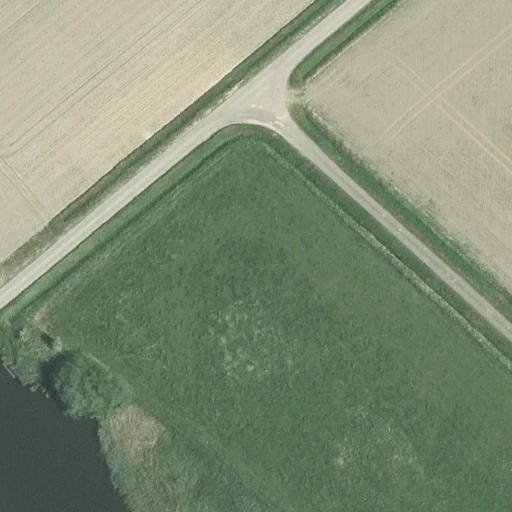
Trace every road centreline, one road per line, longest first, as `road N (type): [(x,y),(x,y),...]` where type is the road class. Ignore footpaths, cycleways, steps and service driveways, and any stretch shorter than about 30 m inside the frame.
road 1 (unclassified): [(511,335),(249,92)]
road 2 (unclassified): [(0,299),(249,92)]
road 3 (unclassified): [(249,92),(361,0)]
